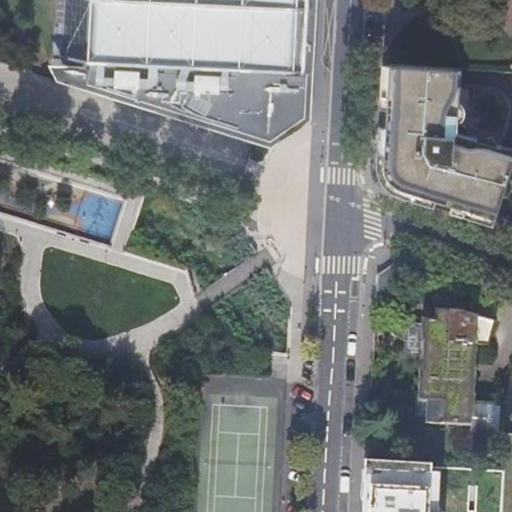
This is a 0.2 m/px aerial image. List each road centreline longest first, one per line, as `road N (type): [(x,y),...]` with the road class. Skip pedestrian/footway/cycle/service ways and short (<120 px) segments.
road 1 (residential): [(327,511),(342,216)]
road 2 (residential): [(342,216),(352,0)]
road 3 (residential): [(342,216),(511,268)]
